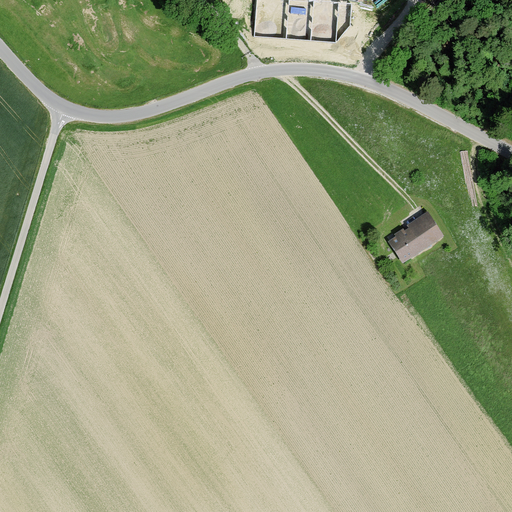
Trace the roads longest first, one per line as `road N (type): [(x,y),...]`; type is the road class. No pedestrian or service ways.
road 1 (tertiary): [(511,155),(370,80),(324,69),(262,71),(145,111),(102,116),(63,107),(0,45)]
road 2 (track): [(0,313),(63,107)]
road 3 (track): [(416,208),(279,71)]
